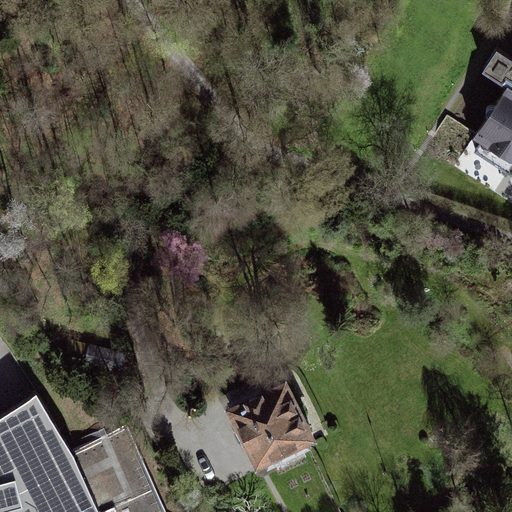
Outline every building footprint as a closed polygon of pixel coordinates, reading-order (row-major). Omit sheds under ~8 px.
[(511,78),(511,50),(499,69),(511,78)] [(453,138),(511,177),(511,78),(499,69),(453,138)] [(228,412),(251,470),(309,447),(286,389),(228,412)] [(82,448),(69,495),(73,511),(161,511),(126,433),(82,448)] [(0,511),(73,511),(69,495),(0,511)]
